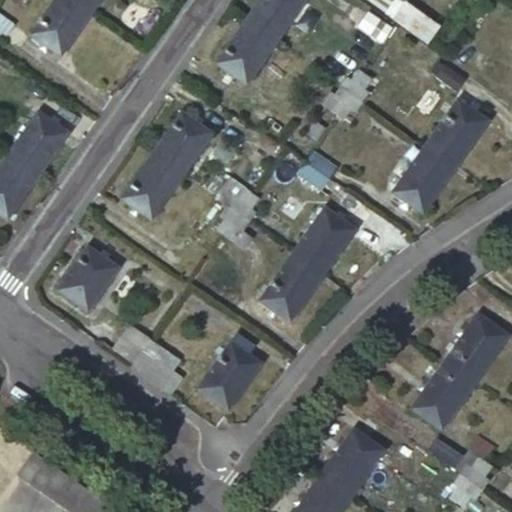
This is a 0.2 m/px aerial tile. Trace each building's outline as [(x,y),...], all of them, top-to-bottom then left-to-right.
[(62,57),(92,14),(71,0),(57,0),(33,36),(62,57)] [(71,0),(92,14),(101,0),(71,0)] [(260,0),(247,20),(277,42),(306,0),(260,0)] [(409,0),(403,0),(391,17),(427,42),(441,23),(409,0)] [(0,30),(8,36),(17,24),(0,12),(0,30)] [(247,20),(217,62),(248,84),(277,42),(247,20)] [(401,37),(393,49),(423,70),(431,58),(401,37)] [(367,77),(359,72),(352,82),(348,80),(342,88),(354,96),(367,77)] [(374,81),(367,77),(354,96),(365,103),(371,95),(366,92),(374,81)] [(211,81),(205,90),(232,109),(238,99),(211,81)] [(333,109),(341,114),(354,96),(342,88),(336,97),(340,100),(333,109)] [(341,114),(347,119),(354,109),(358,113),(365,103),(354,96),(341,114)] [(456,99),(423,145),(452,166),(485,120),(456,99)] [(37,111),(7,154),(37,176),(68,132),(37,111)] [(183,112),(153,154),(183,175),(213,133),(183,112)] [(423,145),(390,190),(420,211),(452,166),(423,145)] [(313,153),(306,164),(331,182),(338,170),(313,153)] [(7,154),(0,163),(0,215),(6,220),(37,176),(7,154)] [(153,154),(124,197),(154,218),(183,175),(153,154)] [(331,182),(306,164),(298,176),(323,193),(331,182)] [(253,194),(247,190),(239,201),(234,197),(228,207),(239,214),(253,194)] [(259,199),(253,194),(239,214),(249,222),(256,212),(252,209),(259,199)] [(324,202),(290,251),(321,272),(355,224),(324,202)] [(219,229),(225,233),(239,214),(228,207),(222,215),(227,219),(219,229)] [(243,231),(249,222),(239,214),(225,233),(242,246),(250,236),(243,231)] [(91,244),(58,290),(87,311),(121,264),(91,244)] [(290,251),(259,296),(290,317),(321,272),(290,251)] [(475,317),(442,362),(473,384),(506,338),(475,317)] [(156,331),(151,327),(143,338),(138,334),(132,342),(143,350),(156,331)] [(143,350),(132,342),(138,334),(130,328),(117,348),(135,361),(143,350)] [(162,336),(156,331),(143,350),(155,358),(156,356),(160,350),(155,346),(162,336)] [(232,341),(198,389),(226,409),(260,360),(232,341)] [(155,358),(143,350),(135,361),(132,366),(155,381),(171,393),(183,376),(156,356),(155,358)] [(442,362),(410,408),(439,430),(473,384),(442,362)] [(355,428),(321,475),(351,497),(385,450),(355,428)] [(442,461),(458,473),(464,464),(469,468),(476,458),(456,443),(442,461)] [(44,444),(27,467),(88,511),(125,511),(130,506),(44,444)] [(464,464),(458,473),(469,481),(483,461),(477,456),(476,458),(469,468),(464,464)] [(481,489),(487,480),(482,477),(490,466),(483,461),(469,481),(481,489)] [(458,473),(452,482),(457,485),(449,496),(456,500),(469,481),(458,473)] [(321,475),(293,511),(340,511),(351,497),(321,475)] [(474,499),(481,489),(469,481),(456,500),(463,505),(470,495),(474,499)]
